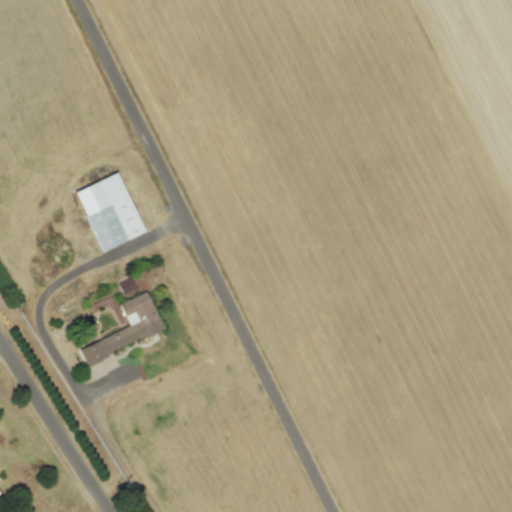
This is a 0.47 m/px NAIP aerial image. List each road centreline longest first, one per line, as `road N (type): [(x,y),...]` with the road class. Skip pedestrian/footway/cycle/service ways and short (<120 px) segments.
road 1 (residential): [(75,0),(328,511)]
road 2 (residential): [(0,341),(108,511)]
